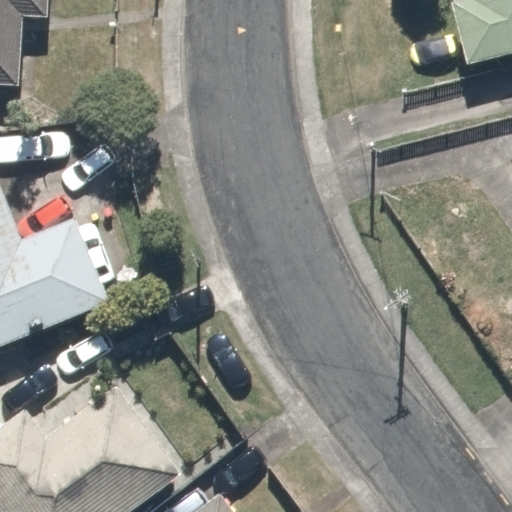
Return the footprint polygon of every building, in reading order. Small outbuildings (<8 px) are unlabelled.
[(0,0),(0,88),(23,90),(26,15),(48,16),(48,0),(0,0)] [(511,0),(461,0),(463,4),(438,10),(455,75),(511,59),(511,0)] [(0,356),(107,315),(69,217),(27,234),(0,164),(0,356)] [(0,511),(141,511),(188,483),(131,392),(45,446),(5,383),(0,385),(0,511)] [(216,511),(210,503),(197,511),(216,511)]
